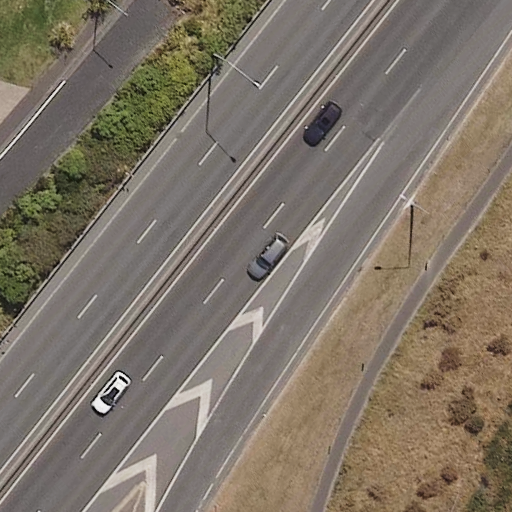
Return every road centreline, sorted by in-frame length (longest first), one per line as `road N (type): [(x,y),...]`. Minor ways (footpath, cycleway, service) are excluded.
road 1 (motorway): [(432,0),(25,511)]
road 2 (motorway): [(455,0),(223,400),(170,511)]
road 3 (motorway): [(0,400),(313,0)]
road 4 (residential): [(0,183),(136,16)]
